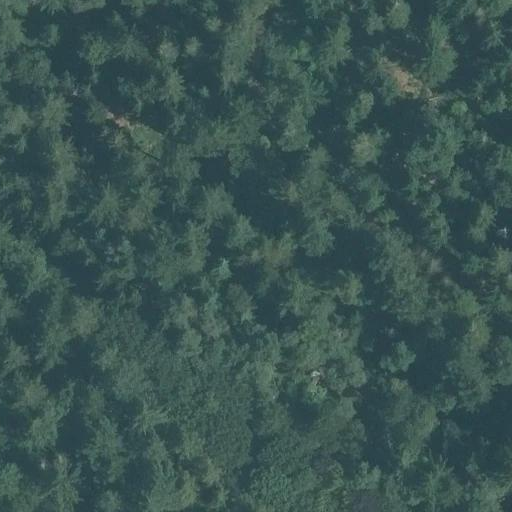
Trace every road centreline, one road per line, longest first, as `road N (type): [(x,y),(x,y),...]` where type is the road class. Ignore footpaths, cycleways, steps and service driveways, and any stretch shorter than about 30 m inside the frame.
road 1 (track): [(330,511),(165,368)]
road 2 (track): [(165,368),(0,230)]
